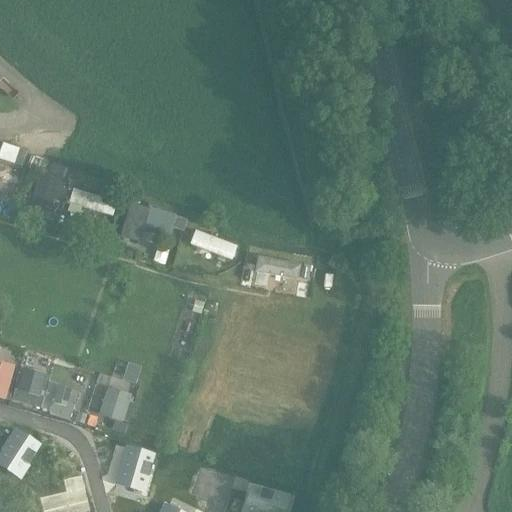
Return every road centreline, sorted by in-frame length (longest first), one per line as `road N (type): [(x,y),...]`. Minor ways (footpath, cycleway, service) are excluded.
road 1 (unclassified): [(392,511),(423,408),(427,254)]
road 2 (tertiary): [(427,254),(367,0)]
